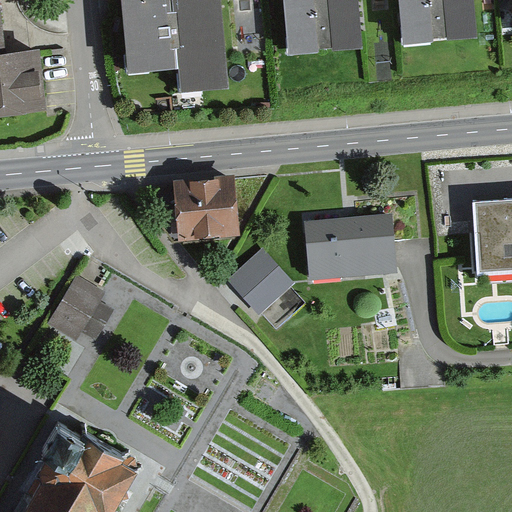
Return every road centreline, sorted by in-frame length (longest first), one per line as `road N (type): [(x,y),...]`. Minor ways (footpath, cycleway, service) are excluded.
road 1 (secondary): [(511,130),(88,166)]
road 2 (residential): [(78,0),(93,137),(88,166)]
